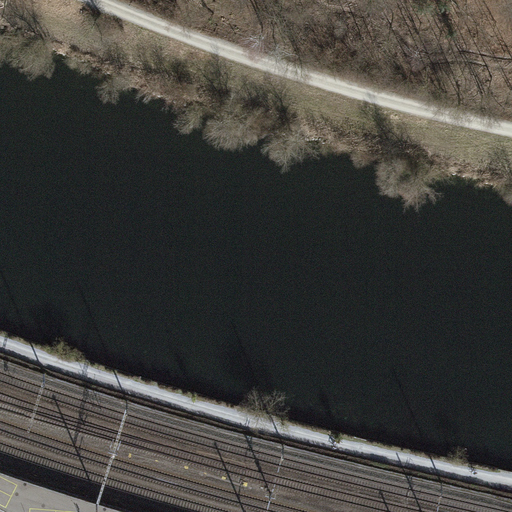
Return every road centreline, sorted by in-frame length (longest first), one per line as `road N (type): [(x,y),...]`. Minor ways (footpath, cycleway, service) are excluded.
road 1 (track): [(0,341),(181,401),(511,481)]
road 2 (track): [(101,0),(297,75),(511,129)]
